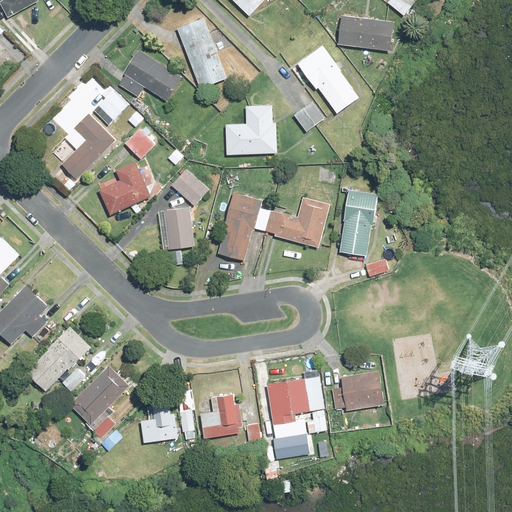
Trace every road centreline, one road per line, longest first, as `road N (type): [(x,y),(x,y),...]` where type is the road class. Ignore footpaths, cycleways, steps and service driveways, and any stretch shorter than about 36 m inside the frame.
road 1 (residential): [(147,312),(303,295),(312,321),(304,332),(204,346),(164,327)]
road 2 (residential): [(0,163),(147,312)]
road 3 (residential): [(0,124),(123,0)]
